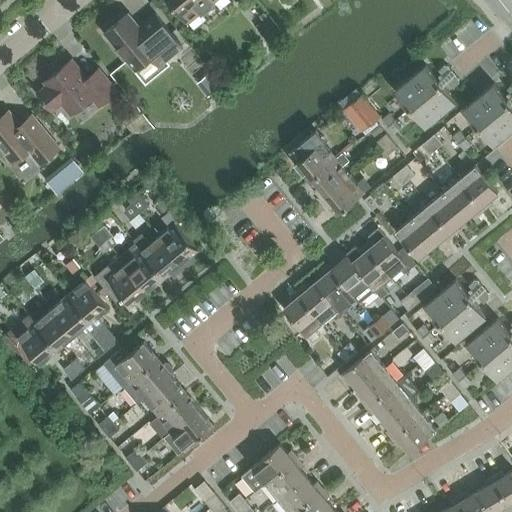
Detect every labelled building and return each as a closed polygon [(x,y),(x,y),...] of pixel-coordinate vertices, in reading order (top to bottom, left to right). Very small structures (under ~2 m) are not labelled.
[(215,0),(169,0),(188,23),(201,12),(202,13),(214,3),(213,2),(215,0)] [(268,10),(254,22),(265,36),(279,24),(268,10)] [(123,59),(125,57),(135,69),(150,57),(158,66),(183,46),(156,14),(140,27),(128,13),(105,32),(118,48),(115,49),(123,59)] [(72,59),(62,67),(61,68),(61,69),(61,70),(61,71),(62,72),(38,92),(53,111),(62,103),(71,114),(91,96),(99,105),(117,90),(99,68),(87,77),(72,59)] [(426,64),(395,89),(426,126),(456,101),(443,85),(449,80),(454,87),(459,84),(459,79),(454,72),(448,65),(443,65),(439,69),(444,75),(439,80),(426,64)] [(480,95),(464,108),(494,145),(511,129),(511,103),(511,104),(511,103),(511,83),(511,84),(507,87),(511,93),(511,94),(507,98),(494,83),(480,95)] [(362,94),(351,102),(369,125),(375,120),(379,117),(381,116),(362,93),(362,94)] [(39,165),(60,148),(32,114),(20,124),(9,111),(0,117),(0,147),(12,163),(28,150),(39,165)] [(383,118),(382,118),(383,120),(388,126),(396,120),(390,112),(383,118)] [(396,120),(388,126),(394,133),(402,127),(396,120)] [(379,124),(371,131),(375,136),(384,129),(379,123),(379,124)] [(298,160),(295,163),(309,181),(337,158),(336,157),(323,141),(324,140),(316,130),(290,151),(298,160)] [(460,130),(452,136),(459,143),(466,137),(460,130)] [(376,142),(382,149),(392,141),(386,134),(376,142)] [(437,150),(443,145),(435,135),(429,140),(437,150)] [(466,137),(459,143),(465,150),(472,144),(466,137)] [(429,140),(423,145),(431,155),(437,150),(429,140)] [(382,149),(387,156),(398,148),(392,141),(382,149)] [(309,181),(323,197),(350,175),(343,166),(350,160),(343,152),(336,157),(337,158),(309,181)] [(477,164),(460,178),(486,208),(492,203),(490,199),(499,192),(477,164)] [(409,181),(416,175),(408,165),(401,171),(409,181)] [(401,171),(394,176),(402,186),(409,181),(401,171)] [(364,177),(357,183),(350,175),(323,197),(337,215),(365,192),(364,191),(371,186),(364,177)] [(478,214),(486,208),(460,178),(445,191),(467,218),(476,211),(478,214)] [(139,191),(129,199),(132,202),(140,212),(150,204),(139,191)] [(458,226),(467,218),(445,191),(429,204),(454,234),(461,229),(458,226)] [(379,206),(371,195),(364,201),(372,211),(379,206)] [(132,202),(125,208),(133,218),(140,212),(132,202)] [(446,241),(454,234),(429,204),(413,217),(436,244),(444,238),(446,241)] [(162,216),(170,226),(158,235),(185,268),(195,259),(192,254),(198,249),(176,222),(180,219),(171,209),(162,216)] [(427,252),(436,244),(413,217),(397,230),(423,261),(430,255),(427,252)] [(105,224),(98,230),(106,240),(113,234),(105,224)] [(373,240),(366,245),(392,276),(408,262),(379,227),(369,235),(373,240)] [(98,230),(91,236),(99,246),(106,240),(98,230)] [(142,233),(134,240),(136,242),(164,277),(170,272),(174,277),(185,268),(158,235),(149,243),(142,233)] [(136,242),(119,256),(125,263),(147,291),(164,277),(136,242)] [(349,256),(353,261),(376,289),(383,297),(389,291),(383,283),(392,276),(366,245),(359,251),(357,250),(349,256)] [(337,258),(329,265),(355,295),(370,283),(375,290),(376,289),(353,261),(349,256),(348,255),(340,262),(337,258)] [(119,256),(95,275),(116,301),(123,296),(130,305),(147,291),(125,263),(119,256)] [(28,262),(21,267),(29,277),(36,271),(28,262)] [(346,303),(355,295),(329,265),(322,271),(325,274),(316,281),(343,313),(349,307),(346,303)] [(90,276),(86,279),(90,285),(95,282),(90,276)] [(441,290),(425,304),(426,304),(441,322),(484,286),(478,280),(473,279),(469,283),(475,290),(469,294),(456,278),(445,288),(441,290)] [(108,307),(90,285),(86,279),(68,294),(111,346),(118,340),(98,316),(108,307)] [(336,318),(343,313),(316,281),(308,288),(305,285),(298,290),(323,321),(332,314),(336,318)] [(485,302),(490,298),(490,295),(484,287),(441,322),(457,341),(487,315),(474,299),(479,295),(485,302)] [(414,289),(407,295),(415,305),(422,299),(414,289)] [(315,328),(323,321),(298,290),(290,297),(293,300),(284,307),(307,335),(313,341),(320,335),(315,328)] [(68,294),(52,307),(74,335),(84,326),(105,351),(111,346),(68,294)] [(407,295),(400,300),(408,310),(415,305),(407,295)] [(58,348),(74,335),(52,307),(35,321),(58,348)] [(40,362),(58,348),(35,321),(30,314),(6,333),(21,352),(28,347),(40,362)] [(382,315),(375,320),(384,331),(391,325),(382,315)] [(484,329),(468,342),(483,360),(511,336),(511,320),(511,321),(511,322),(511,331),(511,332),(498,317),(484,329)] [(375,320),(363,330),(372,341),(384,331),(375,320)] [(399,338),(409,330),(403,323),(393,331),(399,338)] [(417,330),(423,338),(430,332),(424,325),(417,330)] [(423,338),(429,345),(436,339),(430,332),(423,338)] [(511,336),(483,360),(498,379),(511,367),(511,336)] [(105,362),(124,386),(159,357),(144,340),(129,353),(123,347),(105,362)] [(351,341),(344,347),(352,357),(359,351),(351,341)] [(344,347),(338,352),(346,362),(352,357),(344,347)] [(415,357),(421,364),(430,355),(424,349),(415,357)] [(358,388),(385,366),(372,350),(341,375),(348,383),(351,380),(358,388)] [(421,364),(426,370),(436,362),(430,355),(421,364)] [(159,357),(124,386),(138,402),(145,397),(172,374),(171,372),(173,370),(173,367),(169,362),(166,361),(164,363),(159,357)] [(77,358),(70,363),(79,373),(85,368),(77,358)] [(70,363),(64,369),(72,379),(79,373),(70,363)] [(398,382),(385,366),(358,388),(365,397),(362,400),(368,407),(398,382)] [(453,374),(459,381),(466,375),(460,368),(453,374)] [(145,397),(158,413),(186,390),(172,374),(145,397)] [(459,381),(465,389),(472,383),(466,375),(459,381)] [(440,388),(446,395),(456,386),(451,380),(440,388)] [(81,381),(71,389),(77,396),(87,388),(81,381)] [(384,420),(411,398),(398,382),(368,407),(374,415),(377,413),(384,420)] [(462,393),(456,386),(446,395),(451,401),(462,393)] [(87,388),(77,396),(82,403),(92,395),(87,388)] [(200,407),(186,390),(158,413),(172,430),(200,407)] [(424,413),(411,398),(384,420),(391,430),(388,432),(394,439),(424,413)] [(214,424),(200,407),(172,430),(166,435),(180,453),(214,424)] [(114,410),(109,415),(114,421),(119,416),(114,410)] [(424,413),(394,439),(400,446),(403,443),(410,452),(437,430),(424,413)] [(109,415),(99,423),(104,430),(114,422),(114,421),(109,415)] [(114,422),(104,430),(110,437),(120,429),(114,422)] [(253,466),(242,475),(255,491),(266,482),(295,458),(298,456),(292,449),(289,451),(282,442),(253,466)] [(136,448),(126,456),(132,463),(142,455),(136,448)] [(142,455),(132,463),(137,470),(147,462),(142,455)] [(295,458),(266,482),(279,498),(308,474),(300,465),(303,463),(298,456),(295,458)] [(501,471),(494,475),(511,506),(511,469),(503,474),(501,471)] [(308,474),(279,498),(290,511),(293,511),(321,490),(324,487),(318,480),(315,483),(308,474)] [(491,511),(510,511),(511,511),(511,506),(494,475),(485,480),(487,484),(478,489),(491,511)] [(321,490),(293,511),(326,511),(334,506),(326,497),(330,494),(324,487),(321,490)] [(467,511),(491,511),(478,489),(469,494),(467,491),(459,496),(467,511)] [(215,492),(205,501),(211,507),(221,499),(215,492)] [(239,492),(230,500),(235,507),(245,499),(239,492)] [(444,511),(467,511),(459,496),(450,501),(452,504),(443,510),(444,511)] [(221,499),(211,507),(214,511),(218,511),(226,506),(221,499)] [(245,499),(235,507),(239,511),(242,511),(250,506),(245,499)]
